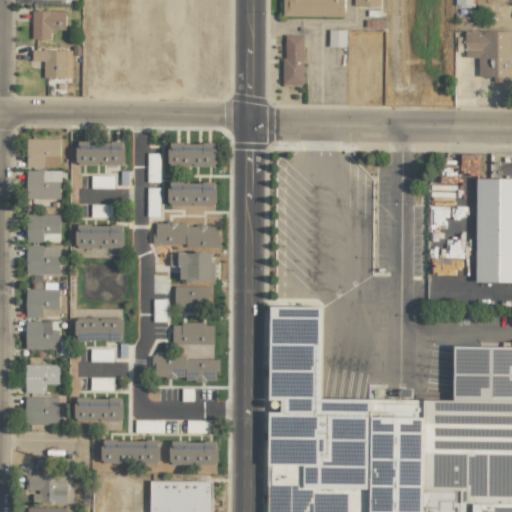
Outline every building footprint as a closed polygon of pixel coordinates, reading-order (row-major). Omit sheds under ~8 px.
[(381,0),(281,0),(281,15),(343,16),(343,0),(352,0),(353,6),(382,7),(381,0)] [(64,30),(64,11),(32,11),(31,39),(50,39),(50,29),(64,30)] [(345,47),(345,30),(328,29),(328,46),(345,47)] [(477,77),(511,77),(511,36),(511,37),(511,32),(464,31),(464,57),(477,58),(477,77)] [(303,84),(302,36),(282,36),(283,85),(303,84)] [(65,50),(32,50),(32,61),(43,61),(43,78),(65,78),(65,50)] [(59,167),(59,139),(26,139),(26,166),(59,167)] [(90,141),(76,141),(76,165),(123,165),(123,141),(109,141),(109,146),(90,145),(90,141)] [(168,167),(216,166),(215,143),(168,144),(168,167)] [(59,199),(60,171),(26,170),(25,198),(59,199)] [(113,176),(91,175),(91,188),(113,188),(113,176)] [(511,178),(476,178),(475,282),(511,282),(511,178)] [(167,205),(215,206),(215,182),(201,182),(201,185),(180,185),(180,182),(168,182),(167,205)] [(59,214),(26,214),(26,241),(59,242),(59,214)] [(153,245),(217,245),(217,226),(185,226),(185,222),(153,222),(153,245)] [(122,248),(122,225),(75,225),(75,248),(122,248)] [(59,275),(59,247),(26,246),(25,274),(59,275)] [(211,254),(169,253),(169,266),(180,266),(180,280),(215,281),(215,261),(211,261),(211,254)] [(173,308),(207,308),(207,286),(174,286),(173,308)] [(58,289),(25,289),(25,317),(59,317),(58,289)] [(269,510),(322,478),(322,491),(332,488),(317,463),(338,431),(344,458),(354,464),(372,453),(377,463),(399,476),(407,507),(412,510),(414,511),(478,511),(479,511),(511,511),(511,346),(453,346),(453,400),(320,399),(321,307),(271,306),(269,510)] [(122,318),(75,318),(75,341),(122,341),(122,318)] [(58,349),(58,330),(50,330),(50,322),(25,321),(24,348),(58,349)] [(172,323),(172,344),(213,345),(213,324),(172,323)] [(112,349),(90,349),(90,361),(112,362),(112,349)] [(217,358),(152,357),(152,379),(216,380),(217,358)] [(58,365),(25,364),(24,393),(44,393),(44,384),(58,384),(58,365)] [(112,378),(90,377),(89,390),(112,390),(112,378)] [(58,397),(25,396),(24,424),(57,425),(58,397)] [(122,398),(75,397),(74,421),(122,421),(122,398)] [(163,420),(135,420),(135,432),(163,433),(163,420)] [(208,433),(208,423),(188,422),(187,432),(208,433)] [(101,464),(159,463),(158,440),(101,441),(101,464)] [(216,442),(169,441),(169,465),(216,465),(216,442)] [(72,476),(25,475),(25,490),(38,490),(37,503),(71,503),(72,476)] [(148,511),(211,511),(212,481),(149,480),(148,511)]
